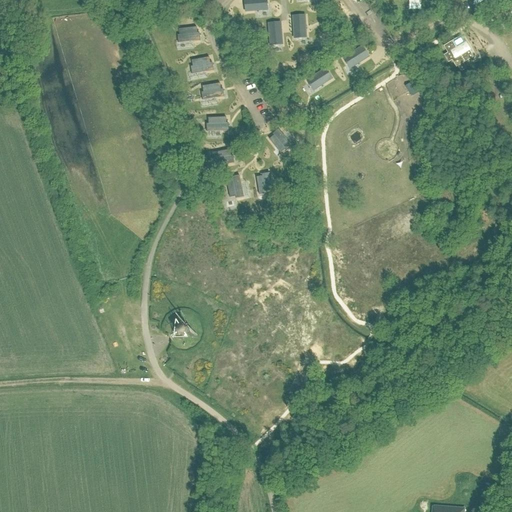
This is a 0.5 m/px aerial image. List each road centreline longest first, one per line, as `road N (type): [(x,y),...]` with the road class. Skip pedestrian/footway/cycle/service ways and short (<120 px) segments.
road 1 (unclassified): [(275,511),(263,474),(236,433),(157,368),(145,291)]
road 2 (track): [(0,390),(165,379)]
